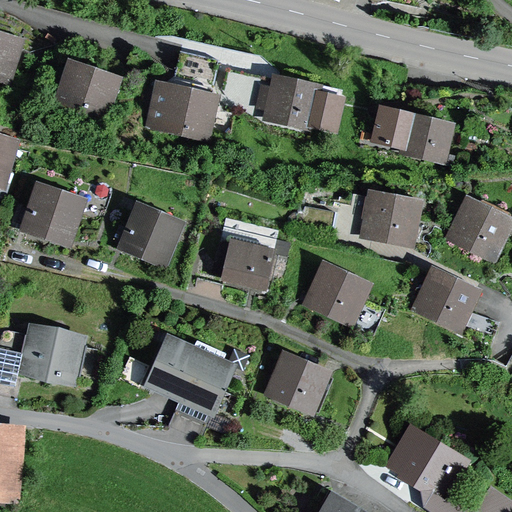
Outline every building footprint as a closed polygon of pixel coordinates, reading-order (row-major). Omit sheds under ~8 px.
[(0,41),(0,75),(4,76),(13,45),(0,41)] [(167,74),(134,51),(124,66),(157,88),(167,74)] [(202,134),(219,61),(180,52),(170,93),(160,91),(158,103),(155,103),(150,122),(202,134)] [(376,60),(373,75),(402,82),(406,68),(376,60)] [(73,70),(63,101),(101,114),(111,83),(73,70)] [(225,72),(218,107),(307,126),(307,123),(333,128),(339,103),(313,97),(315,92),(225,72)] [(383,114),(376,138),(405,146),(404,151),(438,161),(447,132),(383,114)] [(0,142),(0,181),(1,182),(11,146),(0,142)] [(22,207),(17,222),(67,239),(81,204),(39,190),(33,211),(22,207)] [(339,203),(335,226),(409,240),(416,206),(366,197),(364,208),(339,203)] [(468,204),(453,236),(492,255),(508,223),(468,204)] [(298,206),(292,234),(305,241),(329,246),(336,213),(298,206)] [(120,225),(114,240),(163,261),(179,227),(138,209),(131,230),(120,225)] [(231,244),(223,279),(265,288),(273,254),(231,244)] [(325,269),(311,301),(351,319),(365,287),(325,269)] [(459,325),(474,293),(434,275),(419,306),(459,325)] [(1,337),(0,340),(0,350),(26,356),(23,370),(73,380),(73,377),(91,380),(98,350),(80,346),(81,342),(84,343),(84,339),(80,338),(80,341),(34,331),(34,328),(30,327),(29,331),(32,331),(31,335),(11,331),(9,339),(1,337)] [(168,339),(148,384),(150,382),(212,410),(212,412),(231,369),(229,370),(190,353),(192,350),(168,339)] [(286,358),(271,393),(310,410),(325,375),(286,358)] [(177,410),(170,427),(201,440),(208,423),(177,410)] [(0,496),(15,498),(22,431),(0,428),(0,496)] [(390,468),(440,498),(454,475),(447,471),(452,459),(419,439),(409,457),(400,452),(390,468)] [(333,497),(323,511),(353,511),(332,500),(333,497)] [(456,511),(511,511),(511,509),(494,497),(482,511),(460,511),(458,510),(456,511)]
